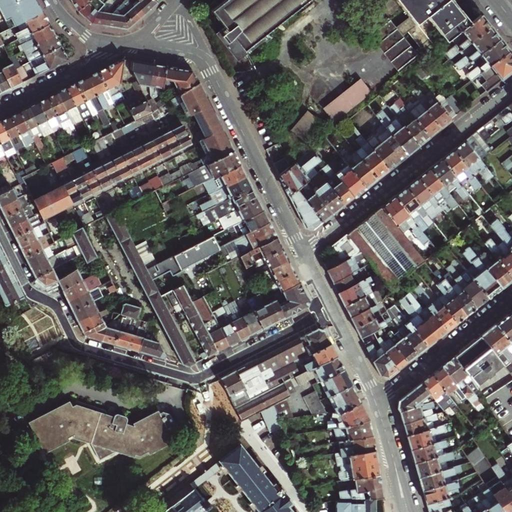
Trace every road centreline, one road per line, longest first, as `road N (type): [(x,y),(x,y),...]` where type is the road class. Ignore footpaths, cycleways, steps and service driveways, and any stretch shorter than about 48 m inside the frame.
road 1 (residential): [(331,307),(191,379),(79,345),(56,306),(31,292),(0,227)]
road 2 (residential): [(303,253),(511,86)]
road 3 (residential): [(303,253),(207,64)]
road 4 (residential): [(511,294),(377,400)]
road 5 (residential): [(0,107),(123,43)]
